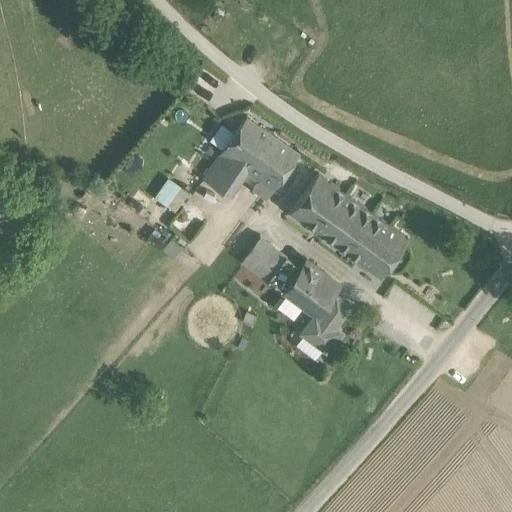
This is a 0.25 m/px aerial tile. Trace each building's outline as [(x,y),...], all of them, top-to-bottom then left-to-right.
[(298,151),(246,115),(220,153),(220,154),(272,189),(298,151)] [(220,154),(204,178),(231,196),(240,181),(265,198),(272,189),(220,154)] [(290,209),(380,275),(408,237),(318,172),(290,209)] [(178,210),(192,190),(170,176),(157,195),(178,210)] [(242,259),(283,290),(301,266),(260,235),(242,259)] [(283,290),(287,293),(303,305),(315,314),(302,331),(325,348),(338,331),(333,327),(350,305),(336,294),(335,295),(332,292),(339,283),(306,259),(301,266),(283,290)] [(294,318),(303,305),(287,293),(277,305),(294,318)]
